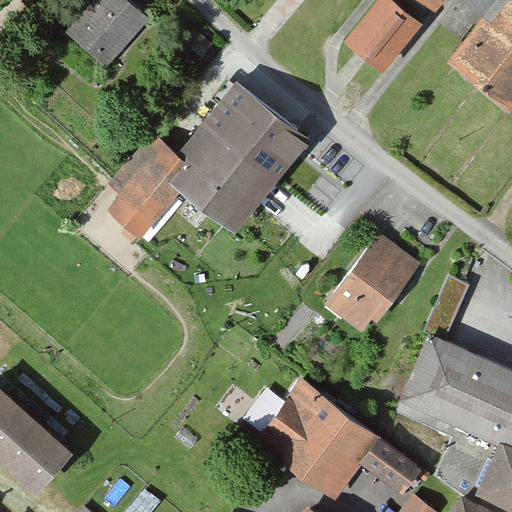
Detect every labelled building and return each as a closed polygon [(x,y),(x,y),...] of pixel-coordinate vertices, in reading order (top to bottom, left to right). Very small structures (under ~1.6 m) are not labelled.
[(142,12),(125,0),(81,0),(58,31),(103,64),(142,12)] [(370,72),(417,16),(396,0),(361,0),(330,38),(370,72)] [(430,0),(396,0),(417,16),(430,0)] [(511,83),(511,0),(456,0),(479,17),(444,62),(497,103),(511,83)] [(290,135),(222,82),(170,149),(149,133),(93,206),(128,233),(165,186),(219,227),(290,135)] [(414,259),(372,227),(318,296),(359,328),(414,259)] [(511,370),(421,331),(393,395),(481,432),(458,486),(511,509),(511,370)] [(269,408),(231,382),(216,404),(261,436),(254,445),(328,498),(350,467),(391,495),(416,459),(294,373),(269,408)] [(0,395),(0,459),(34,490),(65,456),(0,395)] [(419,511),(427,502),(407,487),(387,511),(419,511)] [(477,511),(444,491),(430,511),(477,511)] [(98,511),(88,500),(74,511),(98,511)] [(306,511),(283,501),(277,511),(306,511)]
